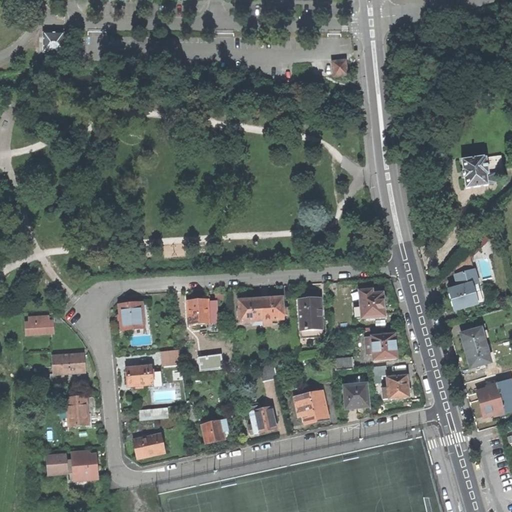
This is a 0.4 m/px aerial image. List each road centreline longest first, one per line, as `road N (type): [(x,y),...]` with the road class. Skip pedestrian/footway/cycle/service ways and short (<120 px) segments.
road 1 (residential): [(447,411),(123,476),(115,463),(102,323)]
road 2 (residential): [(102,323),(100,301),(115,286),(407,266)]
road 3 (tertiary): [(372,24),(407,266)]
road 4 (residential): [(372,24),(218,23)]
road 5 (tertiary): [(407,266),(447,411)]
road 6 (residential): [(218,23),(82,21)]
